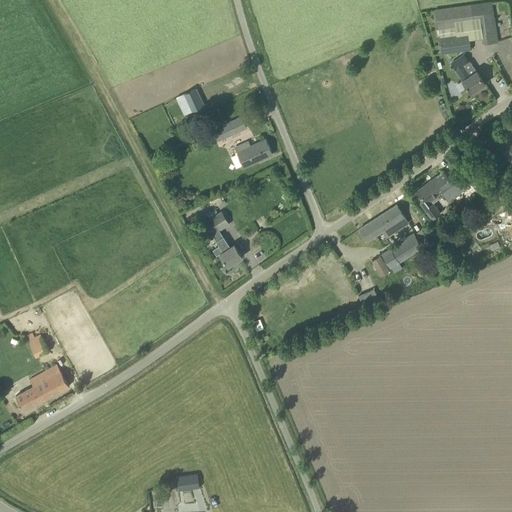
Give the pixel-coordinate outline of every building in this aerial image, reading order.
[(470,45),(469,40),(468,34),(457,35),(455,21),(480,17),(483,38),(484,43),(498,42),(498,40),(497,34),(496,34),(493,17),(493,16),(491,3),(435,11),(440,49),(470,45)] [(484,84),(485,83),(470,61),(469,62),(464,55),(451,63),(456,70),(463,80),(462,80),(471,93),(478,88),(478,89),(480,90),(484,87),(484,85),(484,84)] [(423,62),(426,72),(435,70),(432,60),(423,62)] [(183,114),(195,109),(204,105),(196,89),(176,98),(183,114)] [(159,122),(150,126),(154,134),(162,130),(169,126),(160,108),(154,111),(159,122)] [(246,128),(241,117),(213,129),(219,140),(246,128)] [(490,134),(471,148),(478,158),(497,143),(490,134)] [(236,167),(243,164),(244,167),(272,154),(265,139),(250,146),(248,141),(235,147),(238,153),(231,156),(236,167)] [(501,145),(496,148),(506,161),(511,157),(511,143),(509,139),(501,145)] [(423,198),(418,202),(431,220),(441,213),(431,200),(441,192),(445,197),(456,189),(443,171),(417,190),(423,198)] [(490,206),(484,196),(474,202),(481,212),(490,206)] [(384,226),(385,229),(392,225),(395,230),(407,222),(397,205),(380,215),(386,225),(384,226)] [(224,236),(220,230),(229,224),(221,212),(201,225),(209,237),(213,235),(217,241),(224,236)] [(380,215),(359,228),(367,241),(385,229),(384,226),(386,225),(380,215)] [(414,234),(413,233),(382,253),(391,268),(423,247),(422,246),(430,242),(421,229),(414,234)] [(220,253),(228,266),(242,257),(234,244),(230,247),(224,236),(217,241),(223,251),(220,253)] [(443,252),(459,269),(463,272),(467,268),(456,257),(447,248),(443,252)] [(371,260),(381,276),(390,271),(380,255),(371,260)] [(375,288),(358,295),(364,308),(380,301),(375,288)] [(48,351),(39,334),(27,340),(35,357),(48,351)] [(24,411),(69,386),(61,371),(57,364),(30,379),(33,386),(16,396),(24,411)] [(177,477),(179,489),(199,487),(197,474),(177,477)]
